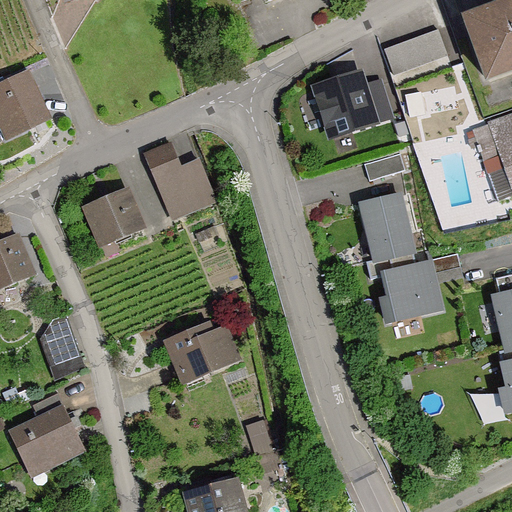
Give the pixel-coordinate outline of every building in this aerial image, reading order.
[(55,0),(59,9),(85,0),(55,0)] [(263,0),(267,9),(293,0),(263,0)] [(483,90),(511,79),(511,3),(459,23),(483,90)] [(0,130),(6,143),(51,121),(28,74),(0,88),(0,130)] [(328,146),(380,129),(364,76),(311,93),(328,146)] [(511,118),(473,132),(498,206),(511,201),(511,118)] [(173,226),(216,209),(198,165),(184,170),(175,147),(146,158),(173,226)] [(102,255),(145,236),(127,193),(83,211),(102,255)] [(416,260),(402,196),(355,206),(369,270),(416,260)] [(0,293),(36,279),(19,237),(0,244),(0,293)] [(441,315),(430,263),(378,274),(388,326),(441,315)] [(511,356),(511,293),(488,299),(501,359),(511,356)] [(182,392),(240,367),(220,322),(162,348),(182,392)] [(501,421),(511,418),(511,361),(490,366),(501,421)] [(33,482),(89,456),(63,404),(8,430),(33,482)] [(182,511),(242,511),(236,486),(180,500),(182,511)]
